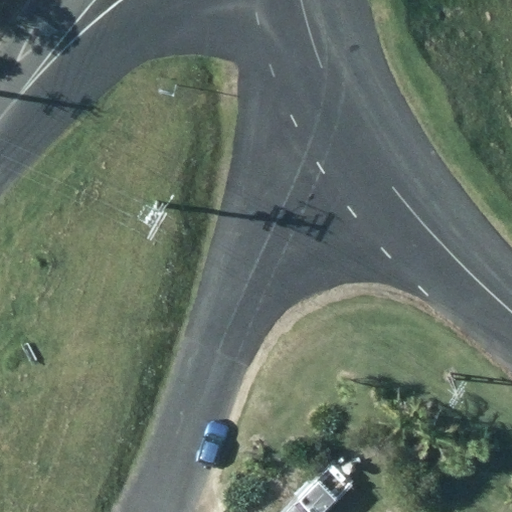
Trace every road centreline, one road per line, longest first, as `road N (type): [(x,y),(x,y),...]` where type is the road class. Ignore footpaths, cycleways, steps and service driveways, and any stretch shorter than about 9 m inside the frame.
road 1 (residential): [(166,511),(220,345),(276,233),(366,137)]
road 2 (tertiary): [(190,0),(111,41),(0,125)]
road 3 (tertiary): [(366,137),(511,308)]
road 4 (tertiary): [(316,0),(366,137)]
road 5 (tertiary): [(0,106),(36,34),(65,0)]
